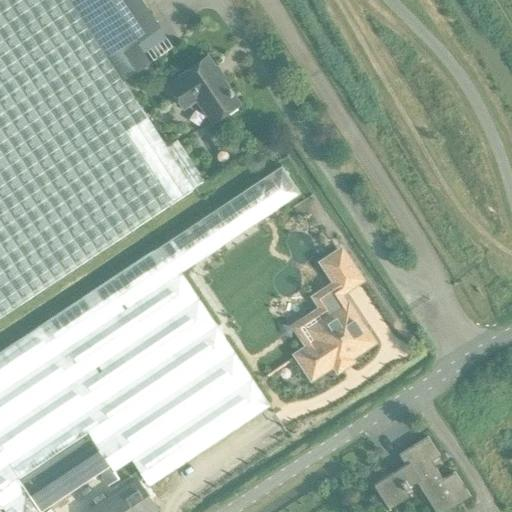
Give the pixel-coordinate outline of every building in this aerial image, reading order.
[(0,0),(0,316),(204,180),(177,139),(166,146),(123,81),(69,0),(0,0)] [(140,0),(69,0),(123,81),(148,64),(135,43),(158,28),(140,0)] [(213,121),(238,103),(221,79),(223,77),(217,69),(215,70),(207,58),(181,76),(182,78),(169,86),(184,107),(196,98),(213,121)] [(0,353),(0,511),(40,511),(19,479),(89,433),(97,445),(113,433),(127,454),(130,459),(148,486),(270,406),(181,271),(299,193),(281,166),(0,353)] [(310,346),(297,355),(312,377),(333,362),(338,369),(350,361),(348,357),(371,341),(347,304),(345,306),(337,294),(359,279),(340,251),(323,263),(337,283),(317,296),(325,309),(297,327),(310,346)] [(110,465),(97,445),(89,433),(19,479),(40,511),(99,472),(108,486),(125,474),(116,461),(110,465)] [(116,461),(127,454),(113,433),(97,445),(110,465),(116,461)] [(435,511),(445,511),(470,496),(454,471),(442,479),(431,461),(439,456),(427,437),(398,455),(405,465),(373,485),(389,509),(408,496),(404,489),(416,481),(435,511)] [(152,511),(157,509),(138,480),(89,511),(152,511)]
